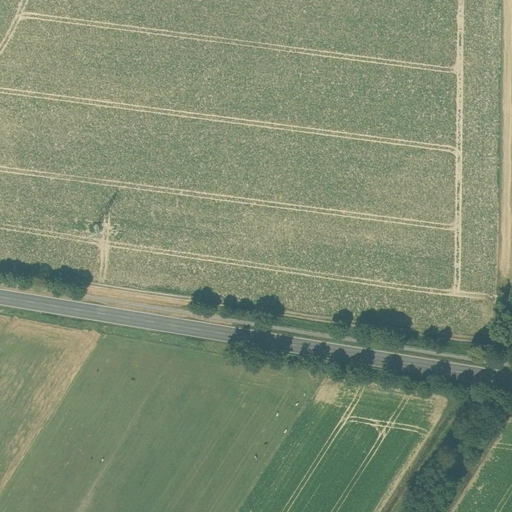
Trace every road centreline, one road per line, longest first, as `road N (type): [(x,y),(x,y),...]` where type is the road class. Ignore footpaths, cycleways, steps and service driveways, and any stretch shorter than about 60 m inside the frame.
road 1 (secondary): [(511,378),(0,295)]
road 2 (track): [(0,269),(511,344)]
